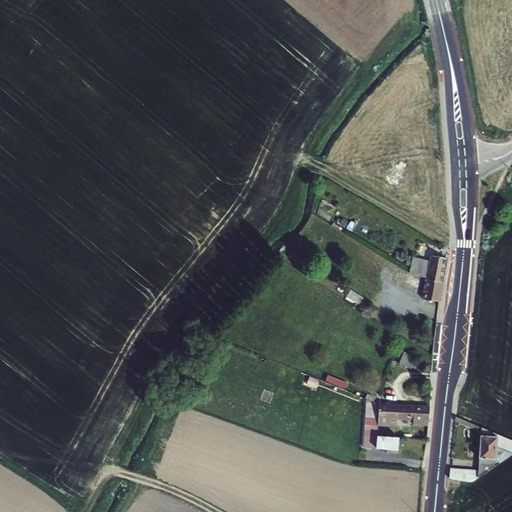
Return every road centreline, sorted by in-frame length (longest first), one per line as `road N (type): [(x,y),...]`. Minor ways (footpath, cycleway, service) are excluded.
road 1 (secondary): [(434,511),(460,278)]
road 2 (secondary): [(469,163),(463,99),(438,7)]
road 3 (secondary): [(438,7),(454,163)]
